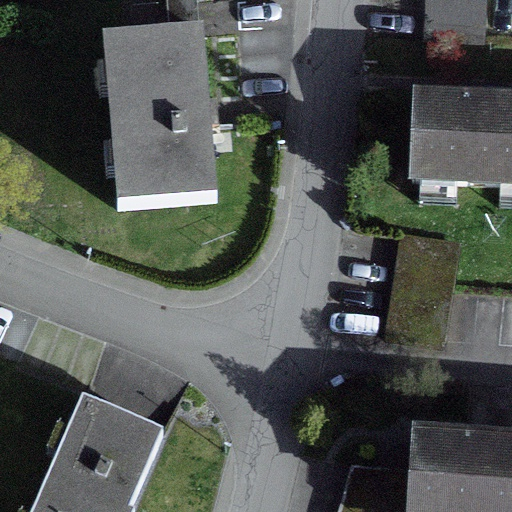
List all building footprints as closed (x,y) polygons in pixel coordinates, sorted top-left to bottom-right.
[(424,0),(423,45),(478,47),(480,0),(424,0)] [(117,215),(214,207),(208,124),(201,41),(103,49),(117,215)] [(511,108),(509,109),(509,105),(496,104),(483,104),(483,108),(413,104),(409,187),(511,191),(511,108)] [(383,345),(438,354),(454,250),(399,242),(383,345)] [(33,511),(129,511),(153,459),(72,424),(33,511)] [(409,476),(406,511),(511,511),(511,451),(490,450),(412,444),(409,476)] [(406,511),(409,476),(348,470),(336,511),(406,511)]
